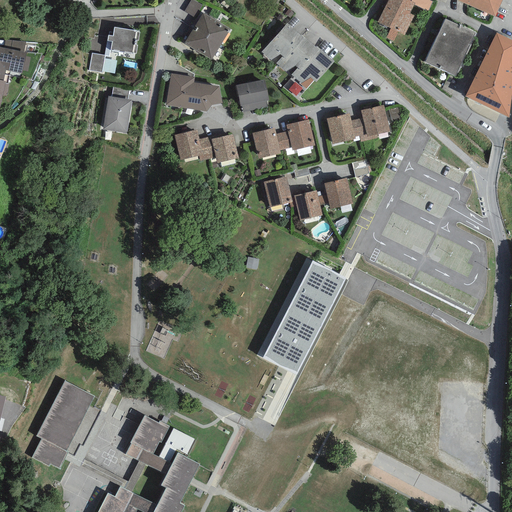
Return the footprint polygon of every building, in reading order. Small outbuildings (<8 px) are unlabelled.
[(202,5),(193,0),(190,0),(184,12),(194,18),(202,5)] [(411,1),(408,0),(388,0),(377,22),(405,36),(414,16),(410,13),(414,4),(415,3),(411,1)] [(429,0),(411,0),(411,1),(415,3),(414,4),(428,11),(432,1),(429,0)] [(456,0),(495,17),(502,0),(456,0)] [(203,13),(193,28),(221,45),(230,30),(203,13)] [(476,33),(445,19),(424,62),(455,76),(476,33)] [(276,64),(300,36),(286,23),(262,52),(276,64)] [(136,31),(114,27),(113,36),(108,35),(107,41),(112,42),(110,50),(136,54),(137,45),(136,45),(137,40),(138,41),(139,32),(136,32),(136,31)] [(211,60),(221,45),(193,28),(184,43),(211,60)] [(511,87),(511,40),(495,33),(465,96),(509,118),(511,87)] [(300,70),(318,49),(301,35),(300,36),(276,64),(290,76),(291,75),(297,68),(300,70)] [(5,40),(3,48),(23,52),(25,42),(5,40)] [(3,48),(0,47),(0,80),(3,81),(6,70),(21,74),(22,70),(25,57),(26,53),(23,52),(3,48)] [(334,62),(318,49),(300,70),(297,68),(291,75),(300,82),(299,83),(306,89),(314,80),(316,82),(334,62)] [(105,56),(92,53),(89,70),(102,73),(105,56)] [(30,58),(25,57),(22,70),(27,72),(30,58)] [(166,106),(190,109),(194,83),(194,77),(170,74),(166,106)] [(265,79),(236,85),(240,106),(242,105),(243,113),(267,108),(266,101),(269,101),(265,79)] [(219,87),(194,83),(190,109),(207,111),(211,105),(222,103),(219,87)] [(129,89),(113,87),(111,97),(127,99),(129,89)] [(111,97),(108,96),(102,130),(126,134),(131,100),(127,99),(111,97)] [(383,105),(361,110),(362,118),(366,134),(367,137),(377,135),(390,132),(383,105)] [(397,108),(388,110),(391,122),(401,120),(397,108)] [(351,121),(349,113),(326,119),(332,144),(355,139),(354,137),(351,121)] [(362,118),(351,121),(354,137),(359,136),(366,134),(362,118)] [(309,119),(286,125),(287,131),(291,148),(292,150),(315,145),(309,119)] [(275,128),(252,133),(258,159),(281,154),(280,151),(276,134),(275,128)] [(199,139),(197,129),(174,135),(180,160),(199,156),(203,155),(199,139)] [(291,148),(287,131),(276,134),(280,151),(291,148)] [(232,134),(211,139),(215,158),(217,163),(238,158),(232,134)] [(378,138),(377,135),(367,137),(366,134),(359,136),(360,142),(378,138)] [(210,137),(199,139),(203,155),(199,156),(200,161),(215,158),(211,139),(210,137)] [(365,158),(351,162),(355,178),(369,174),(365,158)] [(307,167),(294,171),(295,178),(309,175),(307,167)] [(291,198),(286,177),(263,182),(269,207),(289,203),(292,202),(291,198)] [(346,178),(324,183),(325,190),(328,203),(330,209),(352,204),(346,178)] [(325,190),(317,192),(320,205),(328,203),(325,190)] [(317,192),(316,191),(294,196),(294,198),(296,206),(300,221),(322,215),(320,205),(317,192)] [(346,279),(311,261),(263,357),(297,374),(346,279)] [(148,353),(165,361),(175,337),(158,330),(148,353)] [(50,464),(59,469),(63,460),(79,468),(80,466),(120,487),(114,497),(107,493),(97,511),(181,511),(185,506),(179,503),(199,464),(177,453),(172,464),(169,462),(159,457),(153,454),(159,442),(161,443),(169,426),(159,421),(159,423),(144,415),(130,443),(131,444),(125,455),(138,461),(128,482),(84,459),(107,414),(89,405),(94,396),(65,381),(36,436),(41,439),(32,457),(49,466),(50,464)] [(173,428),(159,457),(169,462),(176,449),(187,454),(195,439),(173,428)] [(307,484),(296,507),(306,511),(362,511),(350,506),(363,480),(344,471),(332,496),(307,484)]
